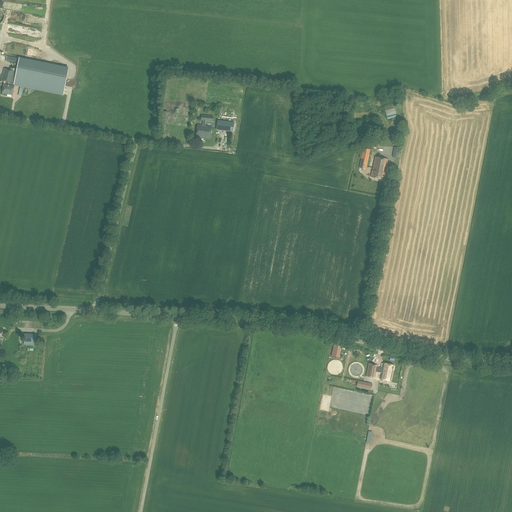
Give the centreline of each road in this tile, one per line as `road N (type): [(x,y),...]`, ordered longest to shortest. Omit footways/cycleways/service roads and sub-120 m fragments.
road 1 (unclassified): [(511,364),(391,350),(312,326),(177,316)]
road 2 (unclassified): [(140,511),(177,316)]
road 3 (unclassified): [(95,310),(137,141)]
